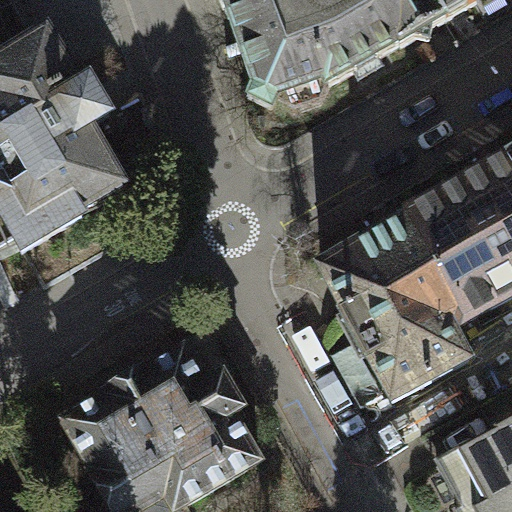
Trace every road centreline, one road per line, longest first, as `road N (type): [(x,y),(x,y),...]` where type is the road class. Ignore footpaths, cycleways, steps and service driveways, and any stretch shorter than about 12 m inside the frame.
road 1 (secondary): [(231,233),(511,68)]
road 2 (residential): [(363,511),(251,305),(231,233)]
road 3 (secondary): [(0,368),(231,233)]
road 4 (residential): [(231,233),(153,0)]
